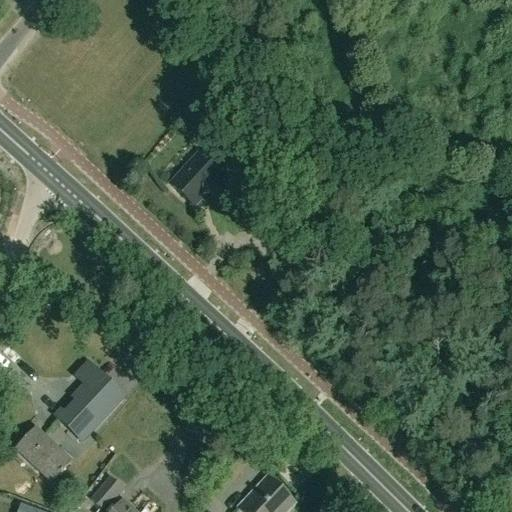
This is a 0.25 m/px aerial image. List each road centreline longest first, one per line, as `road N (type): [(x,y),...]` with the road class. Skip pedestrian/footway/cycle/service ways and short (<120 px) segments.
road 1 (primary): [(407,511),(46,171)]
road 2 (residential): [(0,301),(46,171)]
